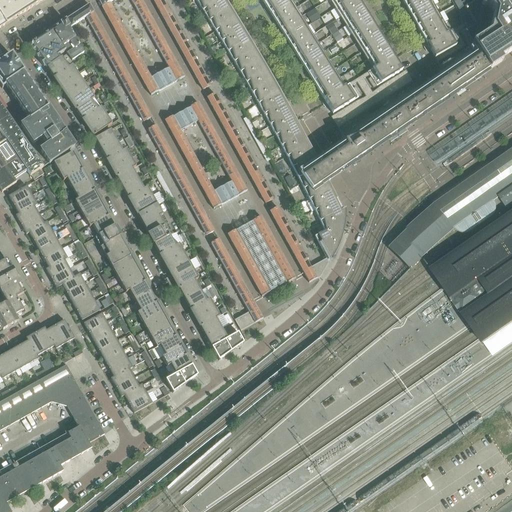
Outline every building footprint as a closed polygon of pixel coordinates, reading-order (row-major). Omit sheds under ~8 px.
[(26,12),(18,0),(0,0),(0,16),(1,18),(0,19),(0,23),(3,28),(6,26),(5,25),(18,17),(23,14),(26,12)] [(45,0),(18,0),(26,12),(28,12),(32,8),(34,6),(39,3),(44,1),(45,0)] [(102,8),(109,3),(112,1),(111,0),(98,0),(97,1),(102,8)] [(145,8),(140,0),(138,0),(133,4),(132,4),(136,11),(137,13),(145,8)] [(159,13),(167,9),(162,0),(160,0),(154,4),(159,13)] [(293,118),(281,97),(269,75),(263,65),(251,44),(239,24),(225,2),(223,0),(194,0),(219,39),(232,60),(244,81),(258,105),(275,135),(290,163),(297,178),(294,180),(298,187),(301,185),(313,210),(324,232),(343,221),(343,220),(344,210),(342,211),(338,205),(328,183),(327,182),(317,163),(317,162),(305,139),(293,118)] [(270,14),(288,3),(286,0),(271,0),(264,5),(270,14)] [(331,0),(336,8),(349,0),(331,0)] [(342,18),(361,6),(356,0),(349,0),(336,8),(342,18)] [(407,10),(425,0),(403,0),(402,1),(407,10)] [(412,20),(434,8),(429,0),(425,0),(407,10),(412,20)] [(511,0),(475,0),(470,3),(464,7),(465,10),(468,15),(471,20),(473,25),(468,28),(464,31),(465,34),(467,37),(469,41),(471,44),(471,45),(473,47),(489,71),(496,66),(501,63),(500,60),(511,51),(511,0)] [(114,13),(109,3),(102,8),(107,17),(114,13)] [(275,23),(293,12),(293,11),(288,3),(270,14),(275,23)] [(93,13),(89,6),(78,13),(82,21),(86,18),(93,13)] [(348,26),(366,14),(361,6),(342,18),(348,26)] [(280,31),(298,20),(304,16),(299,7),(293,11),(293,12),(275,23),(280,31)] [(150,17),(145,8),(137,13),(140,17),(139,17),(142,21),(150,17)] [(417,28),(438,16),(434,8),(412,20),(417,28)] [(163,21),(171,17),(167,9),(159,13),(163,21)] [(320,18),(314,9),(305,15),(311,24),(320,18)] [(76,24),(82,21),(78,13),(65,21),(70,29),(76,24)] [(98,23),(93,13),(86,18),(91,27),(98,23)] [(114,13),(107,17),(112,26),(115,24),(119,22),(114,13)] [(353,35),(371,23),(366,14),(348,26),(353,35)] [(421,36),(443,24),(447,22),(445,18),(441,21),(438,16),(417,28),(421,36)] [(155,26),(150,17),(142,21),(146,30),(155,26)] [(168,29),(176,25),(171,17),(163,21),(168,29)] [(286,41),(304,29),(298,20),(280,31),(286,41)] [(74,37),(70,29),(65,21),(60,24),(51,30),(65,51),(67,54),(72,62),(83,54),(83,52),(78,45),(74,37)] [(124,31),(119,22),(115,24),(112,26),(117,35),(124,31)] [(98,23),(91,27),(95,35),(103,31),(98,23)] [(358,43),(377,31),(371,23),(353,35),(358,43)] [(426,45),(448,33),(443,24),(421,36),(426,45)] [(173,38),(181,34),(176,25),(168,29),(173,38)] [(159,34),(155,26),(146,30),(151,39),(159,34)] [(331,36),(328,32),(327,30),(326,28),(326,27),(321,30),(327,39),(330,43),(334,41),(331,36)] [(291,49),(310,38),(304,29),(286,41),(291,49)] [(65,51),(51,30),(40,37),(32,43),(31,48),(45,69),(62,58),(61,58),(59,54),(65,51)] [(100,44),(108,40),(103,31),(95,35),(100,44)] [(129,40),(124,31),(117,35),(122,44),(129,40)] [(364,52),(382,40),(377,31),(358,43),(364,52)] [(456,47),(459,45),(457,40),(454,36),(452,31),(448,33),(426,45),(429,50),(434,59),(440,56),(442,55),(445,53),(448,51),(451,50),(454,48),(456,47)] [(164,43),(159,34),(151,39),(156,48),(164,43)] [(178,47),(186,43),(181,34),(173,38),(178,47)] [(297,58),(315,46),(310,38),(291,49),(297,58)] [(112,48),(108,40),(100,44),(105,53),(112,48)] [(134,48),(129,40),(122,44),(126,52),(134,48)] [(369,60),(387,49),(382,40),(364,52),(369,60)] [(169,52),(164,43),(156,48),(158,52),(160,56),(169,52)] [(183,56),(191,52),(186,43),(178,47),(183,56)] [(340,50),(336,45),(327,51),(331,56),(340,50)] [(302,66),(321,55),(315,46),(297,58),(302,66)] [(489,71),(473,47),(469,50),(468,51),(466,52),(449,64),(440,69),(438,71),(437,72),(437,73),(437,74),(439,77),(442,82),(446,82),(454,94),(464,89),(464,88),(473,84),(472,82),(481,78),(480,77),(489,73),(488,71),(489,71)] [(117,57),(112,48),(105,53),(110,62),(117,57)] [(139,57),(134,48),(126,52),(131,61),(139,57)] [(374,69),(393,57),(387,49),(369,60),(374,69)] [(174,60),(169,52),(160,56),(165,64),(165,65),(174,60)] [(188,65),(196,60),(191,52),(183,56),(188,65)] [(307,75),(326,63),(321,55),(302,66),(307,75)] [(59,126),(47,109),(28,82),(23,74),(23,73),(19,67),(20,65),(20,64),(19,62),(18,61),(16,61),(15,61),(11,56),(0,63),(0,87),(1,89),(6,87),(28,121),(17,129),(4,138),(11,148),(16,156),(18,158),(27,152),(26,150),(34,145),(38,152),(39,152),(48,165),(74,147),(65,134),(64,135),(59,126)] [(122,66),(117,57),(110,62),(114,70),(122,66)] [(143,65),(139,57),(131,61),(136,70),(143,65)] [(374,69),(367,73),(369,76),(371,79),(396,63),(393,57),(374,69)] [(54,79),(68,69),(62,59),(47,69),(54,79)] [(184,78),(174,60),(165,65),(166,66),(168,69),(151,79),(149,75),(141,79),(150,97),(184,78)] [(192,73),(200,69),(196,60),(188,65),(192,73)] [(313,84),(331,72),(326,63),(307,75),(313,84)] [(396,63),(371,79),(373,83),(376,88),(402,72),(396,63)] [(149,75),(143,65),(136,70),(141,79),(149,75)] [(59,87),(77,75),(71,66),(68,69),(54,79),(59,87)] [(119,78),(127,74),(122,66),(114,70),(119,78)] [(197,82),(205,78),(200,69),(192,73),(197,82)] [(318,92),(336,80),(331,72),(313,84),(318,92)] [(132,83),(127,74),(119,78),(124,88),(132,83)] [(64,95),(83,83),(77,75),(59,87),(64,95)] [(431,112),(430,111),(440,104),(454,94),(446,82),(442,82),(439,77),(429,84),(419,91),(417,88),(416,87),(415,87),(414,87),(380,110),(396,134),(405,130),(404,129),(414,124),(413,123),(422,118),(421,117),(431,112)] [(202,91),(210,86),(205,78),(197,82),(202,91)] [(324,101),(342,89),(336,80),(318,92),(324,101)] [(70,103),(88,91),(83,83),(64,95),(70,103)] [(136,92),(132,83),(124,88),(129,96),(136,92)] [(342,89),(324,101),(327,106),(353,90),(351,87),(350,84),(342,89)] [(353,90),(327,106),(332,115),(359,99),(356,94),(353,90)] [(90,101),(94,99),(88,91),(70,103),(75,111),(90,101)] [(141,101),(136,92),(129,96),(134,105),(141,101)] [(212,109),(220,105),(215,96),(207,100),(212,109)] [(82,121),(97,111),(90,101),(75,111),(82,121)] [(138,113),(146,109),(141,101),(134,105),(138,113)] [(17,129),(0,104),(0,142),(6,152),(11,148),(4,138),(17,129)] [(180,131),(197,121),(200,126),(208,122),(198,104),(165,122),(175,140),(183,136),(180,131)] [(217,117),(224,113),(220,105),(212,109),(217,117)] [(88,129),(106,117),(100,108),(97,111),(82,121),(88,129)] [(151,118),(149,114),(146,109),(138,113),(143,122),(151,118)] [(396,134),(380,110),(342,136),(346,142),(333,151),(317,162),(317,163),(327,182),(344,170),(355,162),(356,163),(359,161),(359,159),(361,158),(371,153),(370,152),(380,147),(379,146),(388,141),(387,140),(397,136),(396,134)] [(221,126),(229,122),(224,113),(217,117),(221,126)] [(93,137),(111,125),(106,117),(88,129),(93,137)] [(213,131),(208,122),(200,126),(205,135),(213,131)] [(226,135),(234,131),(229,122),(221,126),(226,135)] [(156,127),(148,131),(153,141),(161,136),(156,127)] [(116,141),(110,131),(95,140),(100,150),(116,141)] [(218,139),(213,131),(205,135),(209,144),(218,139)] [(231,143),(239,139),(234,131),(226,135),(231,143)] [(166,145),(161,136),(153,141),(158,149),(166,145)] [(188,145),(183,137),(183,136),(175,140),(179,149),(188,145)] [(128,138),(124,141),(129,149),(133,147),(128,138)] [(214,152),(222,147),(218,139),(209,144),(214,152)] [(236,152),(244,148),(239,139),(231,143),(236,152)] [(122,151),(116,141),(100,150),(106,160),(122,152),(122,151)] [(171,154),(166,145),(158,149),(163,158),(171,154)] [(192,153),(188,145),(179,149),(184,157),(192,153)] [(227,157),(222,147),(214,152),(219,161),(227,157)] [(241,161),(248,156),(244,148),(236,152),(241,161)] [(111,169),(130,158),(125,149),(122,151),(122,152),(106,160),(111,169)] [(57,172),(77,161),(72,153),(53,164),(57,172)] [(189,166),(197,162),(192,153),(184,157),(189,166)] [(511,153),(493,166),(503,180),(498,183),(496,185),(494,188),(493,192),(494,196),(496,199),(511,187),(511,153)] [(175,162),(171,154),(163,158),(167,166),(175,162)] [(245,169),(253,165),(248,156),(241,161),(245,169)] [(232,165),(227,157),(219,161),(223,170),(232,165)] [(131,169),(135,167),(130,158),(111,169),(115,177),(131,168),(131,169)] [(66,178),(81,170),(77,161),(57,172),(62,181),(66,179),(66,178)] [(180,171),(175,162),(167,166),(172,175),(180,171)] [(202,171),(197,162),(189,166),(194,175),(202,171)] [(237,174),(232,165),(223,170),(228,179),(237,174)] [(250,178),(258,174),(253,165),(245,169),(250,178)] [(437,205),(389,249),(397,258),(409,271),(451,228),(458,224),(496,199),(494,196),(493,192),(494,188),(496,185),(498,183),(503,180),(493,166),(453,194),(443,201),(437,205)] [(137,179),(131,169),(131,168),(115,177),(121,188),(137,179)] [(11,187),(0,170),(0,191),(1,193),(11,187)] [(87,180),(81,170),(66,178),(66,179),(72,189),(87,180)] [(43,176),(40,171),(30,177),(34,182),(43,176)] [(180,171),(172,175),(177,184),(185,180),(180,171)] [(199,184),(207,179),(202,171),(194,175),(199,184)] [(213,210),(238,197),(247,192),(237,174),(228,179),(233,187),(216,196),(212,188),(203,193),(213,210)] [(255,187),(263,183),(258,174),(250,178),(255,187)] [(143,189),(137,179),(121,188),(127,198),(143,190),(143,189)] [(212,188),(207,179),(199,184),(203,193),(212,188)] [(93,191),(87,180),(72,189),(77,199),(93,191)] [(182,192),(189,188),(185,180),(177,184),(182,192)] [(260,196),(268,191),(263,183),(255,187),(260,196)] [(14,207),(32,197),(26,187),(8,197),(14,207)] [(132,207),(151,196),(146,187),(143,189),(143,190),(127,198),(132,207)] [(511,214),(428,270),(492,364),(511,349),(511,187),(499,197),(511,214)] [(189,188),(182,192),(186,201),(194,197),(189,188)] [(52,197),(48,190),(44,192),(48,199),(52,197)] [(79,210),(98,199),(93,191),(77,199),(74,201),(79,210)] [(265,204),(272,200),(268,191),(260,196),(265,204)] [(143,213),(156,205),(151,196),(132,207),(137,215),(143,212),(143,213)] [(37,206),(32,197),(14,207),(18,215),(33,207),(34,208),(37,206)] [(199,206),(194,197),(186,201),(191,210),(199,206)] [(83,218),(103,207),(98,199),(79,210),(83,218)] [(169,236),(158,217),(162,215),(156,205),(143,213),(143,212),(137,215),(154,246),(160,243),(159,242),(169,236)] [(204,214),(199,206),(191,210),(196,219),(204,214)] [(39,216),(34,208),(33,207),(18,215),(15,217),(21,226),(39,216)] [(92,225),(107,216),(103,207),(83,218),(88,227),(92,225)] [(275,222),(283,218),(277,209),(270,213),(275,222)] [(209,223),(204,214),(196,219),(201,228),(209,223)] [(66,222),(62,215),(58,217),(62,224),(66,222)] [(26,235),(29,234),(44,226),(44,225),(39,216),(21,226),(26,235)] [(113,226),(107,216),(92,225),(98,236),(108,230),(107,230),(113,226)] [(266,227),(261,218),(253,222),(258,231),(266,227)] [(279,230),(287,226),(283,218),(275,222),(279,230)] [(337,246),(340,239),(342,230),(343,221),(324,232),(316,237),(329,260),(330,261),(334,254),(337,246)] [(244,227),(235,232),(238,237),(240,241),(245,249),(250,258),(254,266),(259,275),(264,284),(269,293),(277,288),(287,283),(282,274),(277,266),(273,257),(268,249),(263,240),(258,231),(253,222),(252,222),(244,227)] [(33,243),(52,232),(46,223),(44,225),(44,226),(29,234),(33,243)] [(214,232),(209,223),(201,228),(206,236),(214,232)] [(72,233),(68,225),(64,228),(68,235),(72,233)] [(119,237),(114,227),(113,226),(107,230),(108,230),(98,236),(104,246),(119,237)] [(284,239),(292,235),(287,226),(279,230),(284,239)] [(271,235),(266,227),(258,231),(263,240),(271,235)] [(39,252),(57,242),(52,232),(33,243),(39,252)] [(240,241),(238,237),(235,232),(227,236),(233,245),(240,241)] [(76,240),(72,233),(68,235),(72,242),(76,240)] [(275,244),(271,235),(263,240),(268,249),(275,244)] [(289,248),(297,244),(292,235),(284,239),(289,248)] [(175,247),(169,236),(159,242),(160,243),(154,246),(160,256),(175,248),(175,247)] [(130,257),(124,246),(119,237),(104,246),(109,255),(105,257),(111,267),(124,260),(130,257)] [(219,241),(211,245),(216,254),(224,250),(219,241)] [(245,249),(240,241),(233,245),(237,254),(245,249)] [(44,261),(62,251),(57,242),(39,252),(44,261)] [(83,251),(78,243),(75,245),(79,253),(83,251)] [(280,253),(278,248),(275,244),(268,249),(273,257),(280,253)] [(294,257),(302,253),(297,244),(289,248),(294,257)] [(164,265),(184,254),(179,245),(175,247),(175,248),(160,256),(164,265)] [(250,258),(245,249),(237,254),(242,263),(250,258)] [(229,259),(224,250),(216,254),(221,263),(229,259)] [(67,260),(62,251),(44,261),(48,269),(64,261),(64,262),(67,260)] [(285,261),(280,253),(273,257),(277,266),(285,261)] [(299,266),(307,262),(302,253),(294,257),(299,266)] [(169,273),(188,263),(184,254),(164,265),(169,273)] [(116,276),(135,265),(130,257),(124,260),(111,267),(116,276)] [(254,266),(250,258),(242,263),(246,270),(254,266)] [(233,268),(229,259),(221,263),(226,272),(233,268)] [(320,278),(328,263),(329,263),(327,261),(326,259),(310,268),(312,270),(304,275),(308,283),(308,284),(320,278)] [(21,284),(12,268),(9,270),(4,261),(2,262),(0,263),(0,292),(6,304),(16,298),(23,294),(18,285),(21,284)] [(69,270),(64,262),(64,261),(48,269),(45,271),(51,280),(69,270)] [(290,270),(285,261),(277,266),(282,274),(290,270)] [(312,270),(310,268),(307,262),(299,266),(304,275),(312,270)] [(174,282),(193,271),(188,263),(169,273),(174,282)] [(121,285),(140,274),(135,265),(116,276),(121,285)] [(259,275),(254,266),(246,270),(252,279),(259,275)] [(61,286),(79,276),(75,267),(69,270),(51,280),(56,289),(62,286),(61,286)] [(238,276),(233,268),(226,272),(230,280),(238,276)] [(295,279),(290,270),(282,274),(287,284),(295,279)] [(194,282),(198,280),(193,271),(174,282),(178,290),(194,281),(194,282)] [(85,285),(82,281),(86,279),(83,274),(79,276),(61,286),(62,286),(66,295),(85,285)] [(129,291),(144,282),(140,274),(121,285),(125,293),(129,291)] [(264,284),(259,275),(252,279),(256,288),(264,284)] [(243,285),(238,276),(230,280),(235,289),(243,285)] [(103,287),(99,279),(95,281),(99,289),(103,287)] [(109,280),(105,283),(108,289),(113,287),(109,280)] [(200,292),(194,282),(194,281),(178,290),(184,301),(197,294),(200,292)] [(150,293),(145,283),(144,282),(129,291),(135,302),(150,293)] [(269,293),(264,284),(256,288),(261,297),(261,298),(269,293)] [(72,304),(90,294),(85,285),(66,295),(72,304)] [(248,293),(243,285),(235,289),(240,298),(248,293)] [(213,289),(211,289),(207,292),(212,299),(217,296),(213,289)] [(206,302),(201,293),(200,292),(184,301),(190,311),(206,302)] [(156,303),(150,293),(135,302),(140,312),(156,303)] [(253,302),(248,293),(240,298),(245,306),(253,302)] [(77,313),(95,303),(90,294),(72,304),(77,313)] [(118,297),(114,300),(117,305),(122,303),(118,297)] [(14,316),(23,311),(16,298),(6,304),(0,307),(0,328),(1,328),(2,331),(18,322),(14,316)] [(195,320),(214,309),(209,300),(206,302),(190,311),(195,320)] [(257,310),(253,302),(245,306),(249,313),(248,313),(249,315),(257,310)] [(82,322),(100,312),(95,303),(77,313),(82,322)] [(142,323),(161,312),(156,303),(140,312),(137,314),(142,323)] [(216,320),(219,318),(214,309),(195,320),(200,328),(215,319),(216,320)] [(262,319),(260,315),(257,311),(249,315),(248,313),(234,321),(240,332),(263,320),(262,319)] [(146,331),(166,320),(161,312),(142,323),(146,331)] [(107,325),(102,315),(83,325),(88,334),(107,325)] [(227,315),(223,318),(227,326),(232,324),(227,315)] [(221,330),(220,328),(216,320),(215,319),(200,328),(206,338),(221,330)] [(151,339),(170,329),(166,320),(146,331),(151,339)] [(74,340),(64,321),(54,327),(65,345),(74,340)] [(94,343),(112,333),(107,325),(88,334),(94,343)] [(129,333),(124,326),(121,328),(125,335),(129,333)] [(233,326),(228,328),(233,336),(237,334),(238,334),(233,326)] [(65,345),(54,327),(46,331),(45,332),(54,348),(55,351),(65,345)] [(54,348),(45,332),(46,331),(44,329),(35,334),(45,353),(54,348)] [(156,348),(160,346),(175,338),(170,329),(151,339),(156,348)] [(227,340),(221,330),(206,338),(211,349),(224,342),(227,340)] [(99,352),(117,342),(112,333),(94,343),(99,352)] [(45,353),(35,334),(26,339),(27,342),(28,341),(37,357),(45,353)] [(237,334),(233,336),(227,340),(224,342),(231,353),(243,344),(241,340),(237,334)] [(135,344),(131,337),(127,339),(131,346),(135,344)] [(181,347),(175,338),(160,346),(165,356),(181,347)] [(38,360),(37,357),(28,341),(27,342),(18,347),(29,365),(38,360)] [(104,361),(122,351),(117,342),(99,352),(104,361)] [(231,353),(224,342),(211,349),(219,362),(231,353)] [(139,351),(135,344),(131,346),(135,353),(139,351)] [(29,365),(18,347),(10,352),(20,370),(29,365)] [(167,367),(170,365),(186,357),(181,347),(165,356),(162,358),(167,367)] [(152,350),(148,353),(153,361),(157,359),(152,350)] [(109,370),(127,360),(122,351),(104,361),(109,370)] [(20,370),(10,352),(0,357),(10,376),(20,370)] [(148,360),(144,353),(140,355),(144,362),(148,360)] [(0,357),(0,378),(1,381),(10,376),(0,357)] [(64,365),(71,361),(69,357),(62,361),(64,365)] [(192,367),(191,365),(186,357),(170,365),(172,368),(176,375),(178,374),(192,367)] [(132,369),(127,360),(109,370),(113,378),(129,369),(129,371),(132,369)] [(152,367),(148,360),(144,362),(148,369),(152,367)] [(18,498),(42,484),(63,473),(60,467),(76,459),(88,451),(87,450),(88,448),(90,447),(88,445),(104,436),(73,380),(65,367),(37,383),(30,387),(22,391),(0,403),(0,432),(51,404),(67,408),(78,429),(63,437),(58,440),(3,470),(0,472),(0,511),(10,511),(11,511),(8,506),(7,507),(6,505),(18,498)] [(197,377),(192,367),(178,374),(185,385),(197,377)] [(134,379),(129,371),(129,369),(113,378),(110,380),(116,389),(134,379)] [(39,379),(47,375),(45,370),(36,375),(39,379)] [(185,385),(178,374),(176,375),(165,381),(172,393),(172,394),(185,385)] [(124,397),(139,388),(139,387),(134,379),(116,389),(121,398),(124,397)] [(154,380),(149,382),(153,389),(158,386),(154,380)] [(27,383),(20,388),(22,391),(30,387),(27,383)] [(17,391),(15,387),(14,385),(7,389),(8,391),(8,392),(10,395),(17,391)] [(128,405),(147,395),(142,386),(139,387),(139,388),(124,397),(128,405)] [(134,415),(152,404),(147,395),(128,405),(134,415)]
